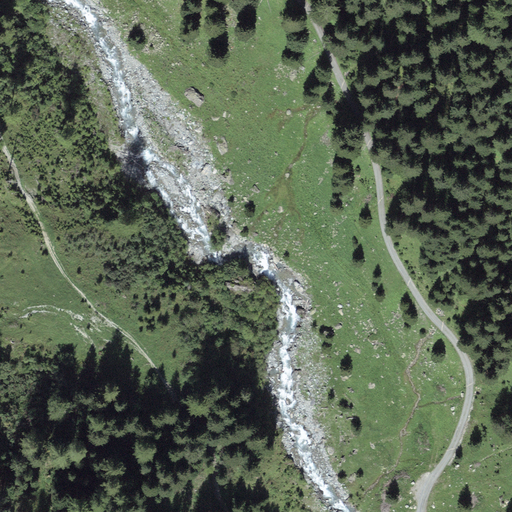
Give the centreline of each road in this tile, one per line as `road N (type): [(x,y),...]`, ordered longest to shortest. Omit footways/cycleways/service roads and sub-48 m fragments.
road 1 (track): [(422,511),(466,414),(471,368),(387,242),(374,159),(319,28),(299,0)]
road 2 (track): [(0,143),(75,287),(139,348),(215,454),(231,511)]
